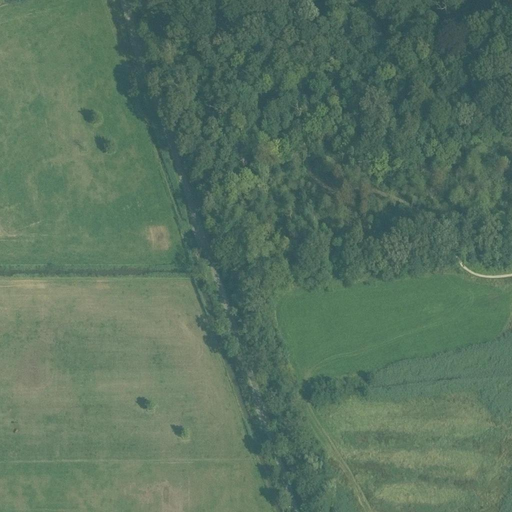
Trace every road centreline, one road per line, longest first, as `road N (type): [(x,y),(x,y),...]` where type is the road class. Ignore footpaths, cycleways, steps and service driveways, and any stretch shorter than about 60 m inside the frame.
road 1 (unclassified): [(295,511),(124,0)]
road 2 (track): [(368,511),(305,405),(300,393),(308,376)]
